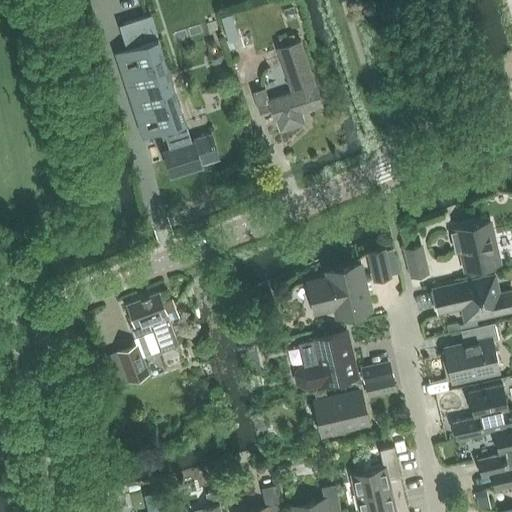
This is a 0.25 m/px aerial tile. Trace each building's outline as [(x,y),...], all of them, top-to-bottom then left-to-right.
[(293,7),(284,9),(287,19),(296,16),(293,7)] [(150,14),(120,24),(128,47),(158,37),(150,14)] [(231,14),(222,17),(229,40),(238,37),(231,14)] [(281,46),(296,41),(293,33),(279,38),(281,46)] [(128,47),(115,51),(122,75),(143,137),(165,129),(170,146),(163,148),(171,173),(175,171),(176,173),(186,170),(185,168),(202,163),(202,162),(219,157),(211,133),(194,138),(191,139),(158,37),(128,47)] [(278,47),(289,81),(292,91),(269,99),(265,87),(253,91),(260,113),(272,109),(275,120),(277,119),(280,129),(305,121),(302,111),(322,104),(316,83),(315,84),(300,39),(278,47)] [(215,40),(207,43),(210,52),(208,59),(213,65),(221,62),(222,55),(217,50),(215,40)] [(499,261),(490,222),(452,231),(456,252),(462,250),(466,268),(499,261)] [(413,273),(427,270),(421,245),(408,248),(413,273)] [(375,277),(389,274),(383,248),(370,251),(375,277)] [(370,308),(360,264),(328,272),(329,276),(309,281),(316,311),(336,306),(338,316),(370,308)] [(466,319),(511,309),(511,290),(499,294),(495,275),(433,288),(438,311),(463,305),(466,319)] [(173,298),(163,302),(159,292),(127,304),(139,335),(136,337),(138,343),(143,356),(161,349),(161,351),(180,344),(169,318),(179,314),(173,298)] [(457,322),(447,324),(449,332),(462,329),(478,326),(477,320),(460,324),(457,322)] [(247,321),(235,326),(240,341),(253,337),(247,321)] [(448,377),(453,376),(454,379),(498,370),(491,339),(499,338),(495,322),(478,326),(462,329),(466,344),(447,348),(448,351),(442,352),(448,377)] [(306,386),(354,374),(356,383),(367,380),(391,374),(388,361),(363,367),(364,370),(356,372),(346,330),(314,337),(319,361),(313,362),(311,365),(309,363),(301,365),(296,373),(298,381),(306,386)] [(149,373),(143,356),(138,343),(120,350),(131,380),(149,373)] [(256,347),(246,349),(249,362),(259,359),(256,347)] [(126,374),(115,378),(118,385),(129,381),(126,374)] [(391,374),(367,380),(370,393),(395,387),(391,374)] [(511,424),(511,407),(509,408),(503,383),(469,391),(474,416),(453,421),(457,438),(495,429),(511,424)] [(317,400),(324,432),(368,422),(360,390),(317,400)] [(482,474),(492,472),(511,467),(511,424),(495,429),(500,453),(478,458),(482,474)] [(404,440),(395,442),(397,451),(406,449),(404,440)] [(388,479),(402,476),(395,446),(381,449),(385,468),(354,475),(362,511),(391,511),(396,511),(388,479)] [(511,467),(492,472),(495,488),(511,483),(511,467)] [(282,511),(276,484),(263,487),(267,508),(247,511),(282,511)] [(328,511),(329,511),(341,509),(336,484),(322,487),(325,499),(293,506),(294,511),(328,511)] [(485,490),(477,492),(479,501),(487,499),(485,490)] [(214,491),(205,493),(208,503),(217,501),(214,491)] [(161,500),(152,502),(153,511),(159,511),(163,511),(161,500)]
